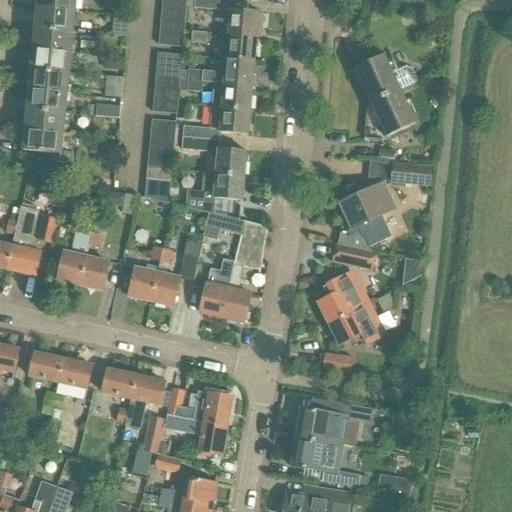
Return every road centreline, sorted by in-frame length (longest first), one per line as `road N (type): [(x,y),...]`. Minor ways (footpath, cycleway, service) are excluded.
road 1 (residential): [(511,5),(474,4),(459,16),(416,370),(379,394),(266,374)]
road 2 (residential): [(266,374),(296,203),(315,0)]
road 3 (residential): [(266,374),(0,313)]
road 4 (residential): [(243,511),(266,374)]
